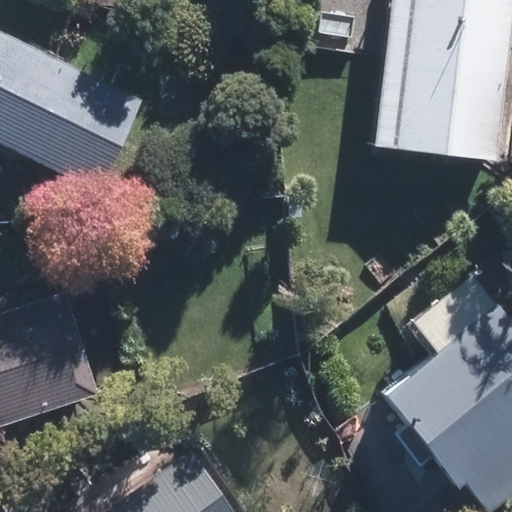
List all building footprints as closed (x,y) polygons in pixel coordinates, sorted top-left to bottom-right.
[(511,0),(378,0),(365,153),(491,164),(502,44),(511,45),(511,0)] [(137,101),(0,39),(0,153),(94,196),(137,101)] [(511,330),(469,278),(403,332),(423,357),(372,399),(437,478),(451,496),(459,489),(477,511),(488,511),(511,492),(511,330)] [(45,331),(34,301),(0,313),(0,428),(98,393),(73,321),(45,331)] [(231,511),(181,443),(85,511),(231,511)]
